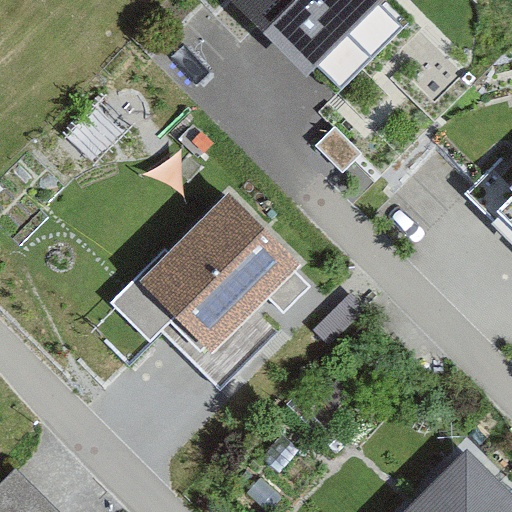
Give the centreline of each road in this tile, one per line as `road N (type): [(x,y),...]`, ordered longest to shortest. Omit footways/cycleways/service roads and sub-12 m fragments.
road 1 (residential): [(311,196),(511,398)]
road 2 (unclassified): [(153,511),(0,349)]
